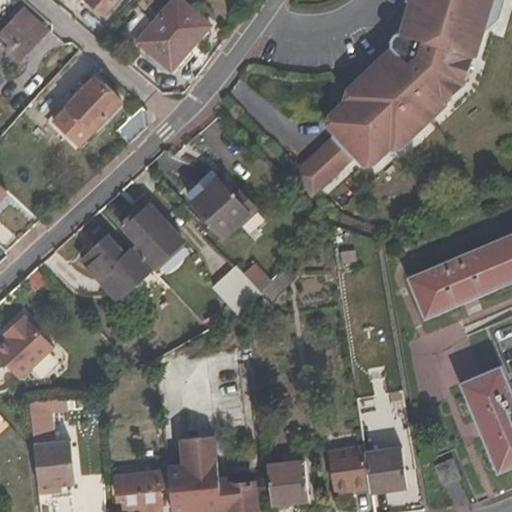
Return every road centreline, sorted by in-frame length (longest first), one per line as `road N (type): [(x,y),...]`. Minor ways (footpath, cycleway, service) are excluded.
road 1 (residential): [(180,120),(0,290)]
road 2 (residential): [(39,0),(180,120)]
road 3 (residential): [(180,120),(270,0)]
